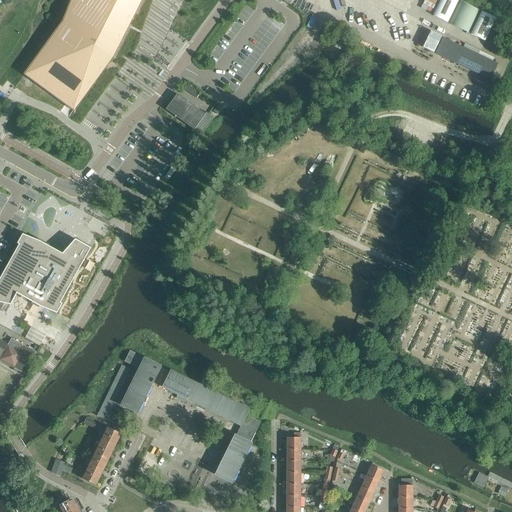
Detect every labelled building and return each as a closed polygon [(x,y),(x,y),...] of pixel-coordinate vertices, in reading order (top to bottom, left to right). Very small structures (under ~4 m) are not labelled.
[(71,0),(63,22),(24,75),(74,111),(113,58),(142,0),(71,0)] [(449,23),(449,24),(454,26),(469,33),(480,11),(460,1),(449,23)] [(481,12),(470,34),(485,41),(495,19),(481,12)] [(436,54),(479,74),(476,81),(482,84),(485,78),(490,80),(497,64),(486,59),(488,56),(457,41),(455,44),(443,38),(436,54)] [(196,104),(202,92),(187,84),(180,96),(196,104)] [(194,130),(195,129),(205,115),(205,114),(177,94),(166,110),(194,130)] [(205,115),(195,129),(202,134),(214,118),(206,112),(205,114),(205,115)] [(21,249),(0,286),(0,306),(7,308),(3,315),(8,318),(19,298),(21,300),(21,302),(32,308),(34,307),(42,311),(59,318),(64,308),(62,307),(93,253),(77,244),(64,258),(40,245),(24,238),(19,248),(21,249)] [(31,327),(26,338),(41,345),(46,334),(31,327)] [(8,345),(0,358),(0,360),(24,374),(36,352),(11,338),(8,345)] [(220,458),(223,460),(216,475),(232,483),(251,444),(250,443),(260,422),(245,415),(248,410),(171,372),(171,373),(160,367),(145,359),(145,358),(130,351),(125,362),(139,369),(121,406),(137,413),(152,383),(153,384),(154,382),(164,387),(163,387),(178,395),(177,399),(185,402),(185,403),(188,400),(240,426),(241,425),(236,436),(235,436),(228,450),(224,450),(220,457),(220,458)] [(110,391),(104,403),(112,407),(118,395),(110,391)] [(85,420),(83,424),(94,429),(97,424),(87,419),(86,419),(85,420)] [(100,445),(95,454),(108,460),(112,452),(117,443),(121,435),(108,428),(104,437),(100,445)] [(287,438),(287,449),(300,449),(301,438),(300,438),(300,433),(294,433),(294,438),(287,438)] [(287,449),(287,461),(300,461),(300,449),(287,449)] [(87,471),(83,479),(96,486),(100,477),(101,475),(103,470),(104,469),(108,460),(95,454),(91,462),(87,471)] [(68,457),(65,463),(71,465),(73,460),(68,457)] [(52,473),(60,476),(62,471),(62,469),(64,465),(65,463),(56,460),(52,473)] [(287,461),(287,473),(300,473),(300,461),(287,461)] [(62,469),(62,471),(68,474),(69,472),(70,467),(64,465),(62,469)] [(371,465),(367,476),(379,481),(384,471),(371,465)] [(287,473),(287,485),(300,485),(300,473),(287,473)] [(367,476),(362,486),(374,492),(379,481),(367,476)] [(487,481),(477,476),(473,484),(483,488),(487,481)] [(399,486),(399,497),(412,497),(412,486),(412,480),(402,480),(401,486),(399,486)] [(287,485),(287,496),(300,496),(300,485),(287,485)] [(362,486),(357,497),(369,503),(374,492),(362,486)] [(508,490),(503,488),(500,495),(505,497),(508,490)] [(287,496),(286,508),(300,508),(300,496),(287,496)] [(357,497),(352,508),(361,511),(365,511),(369,503),(357,497)] [(399,497),(399,509),(412,509),(412,497),(399,497)] [(66,498),(58,503),(60,508),(62,511),(79,511),(78,509),(74,502),(73,501),(69,503),(66,498)]
